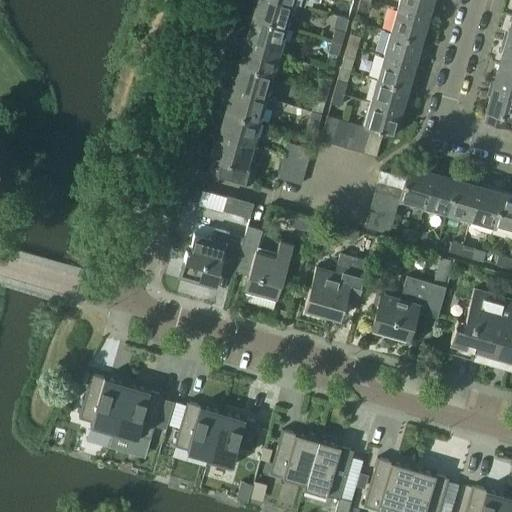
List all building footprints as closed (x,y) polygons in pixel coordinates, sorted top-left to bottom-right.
[(283,0),(256,0),(252,17),(287,26),(293,3),(283,0)] [(369,0),(359,0),(357,8),(367,11),(369,0)] [(399,0),(397,7),(428,16),(432,0),(399,0)] [(397,7),(391,31),(421,40),(428,16),(397,7)] [(252,17),(245,40),(280,50),(287,26),(252,17)] [(335,28),(332,39),(341,42),(345,31),(335,28)] [(391,31),(384,54),(415,63),(421,40),(391,31)] [(350,33),(347,44),(356,47),(359,35),(350,33)] [(341,42),(332,39),(328,51),(338,53),(341,42)] [(511,40),(506,39),(499,62),(511,65),(511,40)] [(245,40),(238,63),(273,73),(280,50),(245,40)] [(356,47),(347,44),(344,55),(353,58),(356,47)] [(384,54),(377,78),(408,87),(415,63),(384,54)] [(511,65),(499,62),(492,85),(511,91),(511,65)] [(238,63),(232,87),(266,97),(273,73),(238,63)] [(322,75),(318,86),(328,89),(331,78),(322,75)] [(377,78),(370,101),(401,110),(408,87),(377,78)] [(337,80),(334,91),(343,93),(346,82),(337,80)] [(511,91),(492,85),(486,109),(488,110),(485,122),(504,127),(507,116),(511,116),(511,91)] [(328,89),(318,86),(315,97),(325,100),(328,89)] [(232,87),(225,111),(260,121),(266,97),(232,87)] [(343,93),(334,91),(331,102),(340,105),(343,93)] [(364,125),(371,127),(383,131),(394,134),(401,110),(370,101),(364,125)] [(308,122),(318,125),(321,113),(311,110),(308,122)] [(225,111),(218,134),(253,144),(260,121),(225,111)] [(320,139),(332,142),(339,118),(327,115),(320,139)] [(332,142),(343,145),(349,121),(339,118),(332,142)] [(343,145),(353,148),(360,124),(349,121),(343,145)] [(353,148),(364,152),(371,127),(364,125),(360,124),(353,148)] [(371,127),(364,152),(376,155),(383,131),(371,127)] [(253,144),(218,134),(211,158),(215,159),(212,172),(250,183),(254,168),(247,166),(253,144)] [(289,141),(285,153),(296,156),(308,159),(311,148),(289,141)] [(278,177),(289,180),(296,156),(285,153),(278,177)] [(296,156),(289,180),(301,183),(308,159),(296,156)] [(399,198),(423,205),(433,171),(409,163),(405,177),(402,188),(399,198)] [(378,181),(402,188),(405,177),(381,170),(378,181)] [(423,205),(447,212),(457,177),(433,171),(423,205)] [(447,212),(470,219),(480,184),(457,177),(447,212)] [(399,199),(399,198),(402,188),(378,181),(374,192),(399,199)] [(189,183),(185,197),(198,201),(202,187),(189,183)] [(470,219),(493,225),(503,191),(480,184),(470,219)] [(493,225),(511,230),(511,193),(503,191),(493,225)] [(396,210),(399,199),(374,192),(371,203),(396,210)] [(228,195),(224,209),(249,216),(253,202),(228,195)] [(392,221),(396,210),(371,203),(368,214),(392,221)] [(389,233),(392,221),(368,214),(365,226),(389,233)] [(314,221),(292,216),(290,227),(311,232),(314,221)] [(244,236),(240,251),(235,267),(236,267),(239,260),(251,264),(244,289),(277,299),(293,243),(280,239),(276,254),(257,249),(262,229),(247,225),(244,236)] [(225,246),(240,251),(244,236),(214,227),(211,238),(195,233),(195,232),(194,231),(189,248),(187,248),(184,258),(181,268),(191,271),(201,274),(200,276),(215,281),(225,246)] [(347,227),(344,236),(357,240),(359,231),(347,227)] [(402,237),(413,240),(416,230),(404,227),(402,237)] [(416,230),(413,240),(425,243),(427,234),(416,230)] [(449,250),(460,253),(463,244),(452,240),(449,250)] [(463,244),(460,253),(471,256),(474,247),(463,244)] [(304,307),(340,317),(345,298),(357,301),(359,293),(370,257),(342,249),(333,277),(314,272),(304,307)] [(496,263),(507,266),(510,257),(498,253),(496,263)] [(442,255),(435,281),(446,285),(454,258),(442,255)] [(417,305),(439,311),(446,285),(407,274),(400,298),(382,293),(384,288),(383,287),(377,307),(372,326),(373,326),(374,325),(407,334),(407,336),(408,336),(417,305)] [(447,352),(493,365),(511,299),(511,297),(475,287),(465,319),(457,317),(450,341),(447,352)] [(511,299),(493,365),(511,370),(511,299)] [(287,313),(277,311),(275,319),(284,321),(287,313)] [(127,383),(92,372),(79,417),(92,420),(90,425),(113,432),(127,383)] [(127,383),(113,432),(136,438),(137,434),(150,438),(154,424),(166,427),(174,401),(162,398),(163,393),(127,383)] [(223,411),(187,400),(174,445),(209,455),(207,459),(209,459),(223,411)] [(258,421),(223,411),(209,459),(231,466),(237,444),(250,448),(258,421)] [(304,487),(318,438),(319,435),(307,431),(306,435),(282,428),(269,472),(304,482),(303,487),(304,487)] [(354,449),(318,438),(304,487),(339,498),(340,496),(354,449)] [(264,446),(260,459),(269,461),(272,449),(264,446)] [(399,511),(413,466),(377,456),(363,505),(388,511),(399,511)] [(438,511),(448,477),(413,466),(399,511),(400,511),(401,511),(405,511),(438,511)] [(473,484),(464,511),(503,511),(508,494),(473,484)] [(511,511),(511,495),(508,494),(503,511),(511,511)] [(339,498),(334,511),(347,511),(352,500),(340,496),(339,498)]
